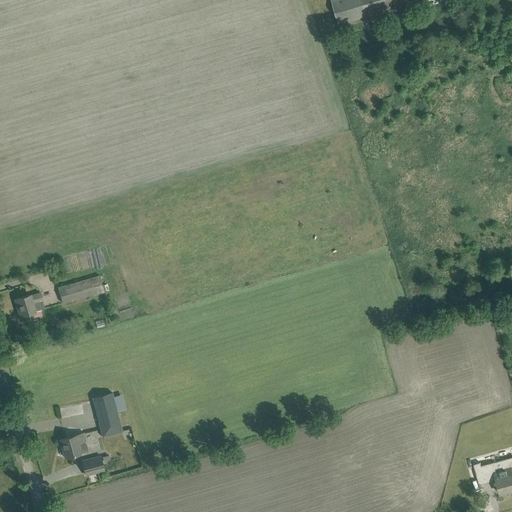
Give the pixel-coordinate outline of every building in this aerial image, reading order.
[(331,0),(340,28),(382,15),(381,12),(420,0),(331,0)] [(62,303),(103,291),(99,275),(57,287),(62,303)] [(42,300),(40,292),(30,295),(17,299),(19,305),(17,305),(20,316),(35,311),(44,309),(42,300)] [(122,431),(120,423),(112,392),(93,397),(101,428),(103,436),(122,431)] [(65,457),(81,453),(88,451),(85,440),(83,433),(62,439),(64,447),(63,448),(65,457)] [(101,456),(82,461),(86,475),(104,470),(102,462),(101,457),(101,456)] [(480,462),(474,464),(478,478),(480,484),(484,483),(496,479),(500,493),(511,489),(511,457),(481,465),(480,462)]
